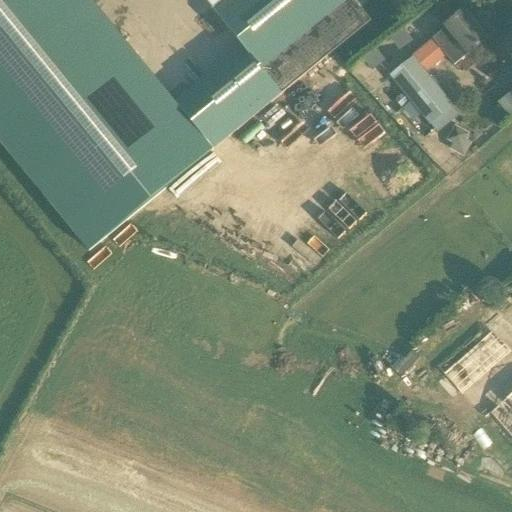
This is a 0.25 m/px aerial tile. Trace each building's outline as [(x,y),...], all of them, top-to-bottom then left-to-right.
[(203,0),(213,11),(244,50),(198,87),(235,132),(355,34),(370,22),(368,19),(352,0),(345,0),(344,1),(343,0),(203,0)] [(463,13),(446,27),(447,28),(434,39),(446,54),(455,65),(454,67),(469,55),(486,41),(463,13)] [(423,72),(446,54),(434,39),(411,58),(412,59),(391,77),(432,127),(453,109),(423,72)] [(498,112),(491,118),(499,128),(506,123),(498,112)] [(455,127),(446,142),(452,146),(450,150),(464,158),(472,144),(466,141),(470,135),(455,127)] [(440,370),(469,396),(511,348),(483,322),(440,370)] [(511,395),(486,419),(511,448),(511,395)]
